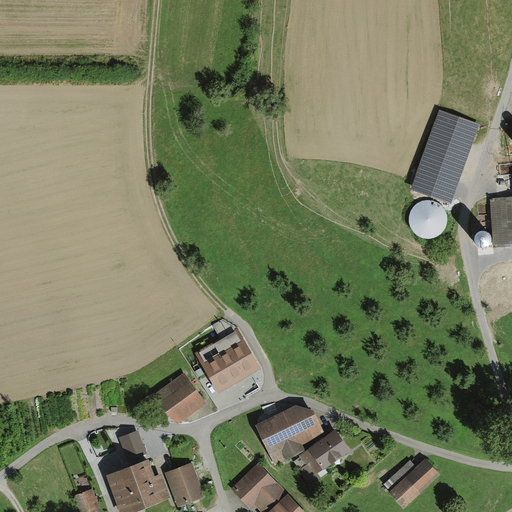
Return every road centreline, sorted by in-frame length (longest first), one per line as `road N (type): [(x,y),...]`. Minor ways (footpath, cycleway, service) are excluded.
road 1 (track): [(160,0),(152,171),(168,225),(249,334),(270,397)]
road 2 (residential): [(511,467),(467,460),(285,397),(199,426)]
road 3 (residential): [(199,426),(117,420),(77,428),(0,476)]
road 4 (track): [(511,69),(463,210),(468,262)]
